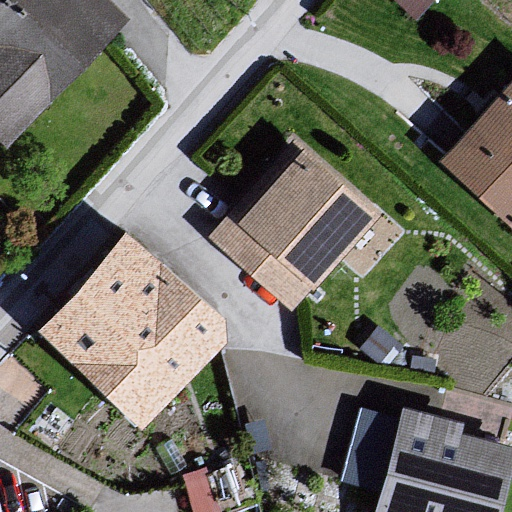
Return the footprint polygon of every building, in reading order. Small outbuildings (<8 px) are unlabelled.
[(0,0),(0,137),(13,149),(132,25),(106,0),(0,0)] [(511,83),(443,161),(511,221),(511,83)] [(216,245),(290,315),(380,220),(305,150),(216,245)] [(37,326),(139,421),(230,324),(128,229),(37,326)] [(362,488),(355,511),(500,511),(511,470),(511,459),(466,447),(469,436),(363,407),(342,483),(362,488)]
